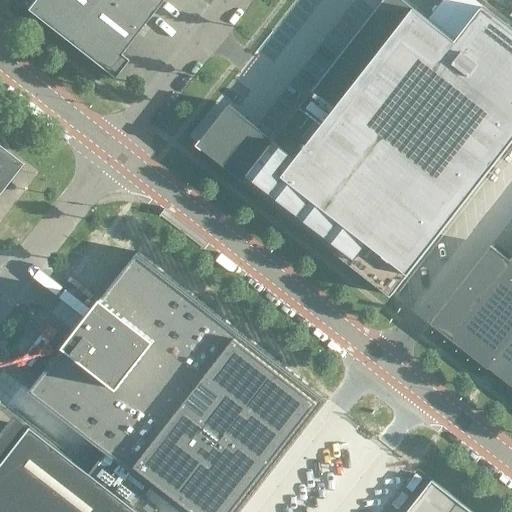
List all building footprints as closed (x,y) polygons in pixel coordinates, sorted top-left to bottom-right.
[(119,53),(161,0),(33,0),(26,9),(113,78),(127,60),(119,53)] [(384,0),(275,140),(230,104),(199,144),(392,296),(511,143),(511,28),(483,6),(457,39),(406,0),(384,0)] [(0,190),(16,169),(15,159),(0,147),(0,190)] [(492,245),(432,322),(432,323),(451,338),(489,368),(490,368),(511,385),(511,258),(511,260),(492,245)] [(141,253),(32,393),(111,454),(94,476),(138,511),(155,489),(184,511),(248,511),(333,403),(141,253)] [(0,511),(139,511),(138,511),(94,476),(31,427),(0,466),(0,511)] [(474,511),(433,480),(407,511),(474,511)]
